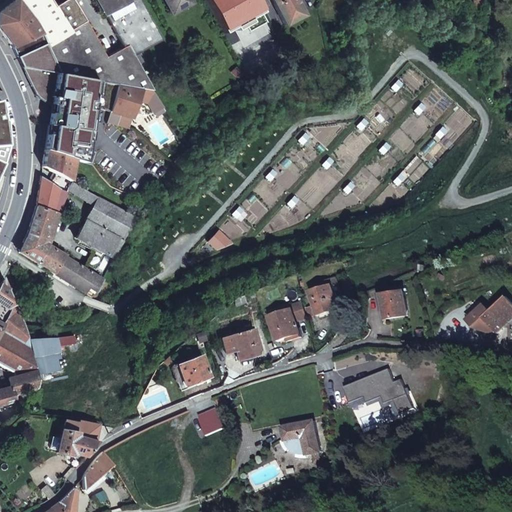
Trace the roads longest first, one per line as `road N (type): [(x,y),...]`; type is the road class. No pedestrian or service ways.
road 1 (residential): [(30,511),(117,439),(221,392),(369,343),(464,348),(511,364)]
road 2 (secondary): [(0,64),(21,100),(28,163),(0,255)]
